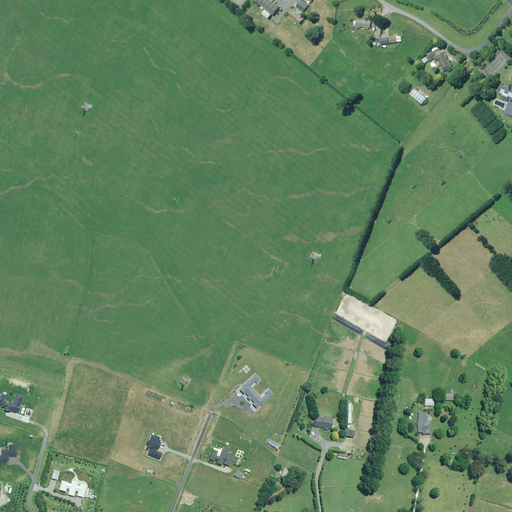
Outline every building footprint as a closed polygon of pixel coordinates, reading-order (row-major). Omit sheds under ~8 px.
[(273,14),(275,15),(279,10),(281,12),(283,9),(272,0),(255,0),(267,9),(264,14),(270,19),(273,14)] [(310,5),(302,0),(297,7),(304,13),(310,5)] [(294,11),(290,16),(301,24),(305,19),(294,11)] [(358,20),(358,21),(355,21),(355,26),(357,26),(357,28),(361,28),(361,27),(365,28),(365,29),(369,30),(369,28),(371,28),(372,21),(358,20)] [(436,58),(433,53),(427,57),(431,62),(436,58)] [(453,66),(443,53),(434,60),(436,62),(438,61),(446,71),(453,66)] [(500,96),(509,99),(504,114),(511,116),(511,88),(511,92),(509,91),(510,88),(504,86),(500,96)] [(427,99),(415,89),(411,95),(423,104),(427,99)] [(426,416),(425,412),(417,412),(418,419),(417,419),(417,433),(422,433),(422,434),(431,434),(431,421),(427,421),(427,416),(426,416)] [(322,417),(316,416),(314,426),(325,428),(324,430),(328,430),(328,429),(330,430),(333,419),(322,416),(322,417)] [(355,431),(345,429),(344,436),(354,438),(355,431)] [(90,469),(80,467),(76,480),(78,481),(79,479),(86,481),(90,469)]
